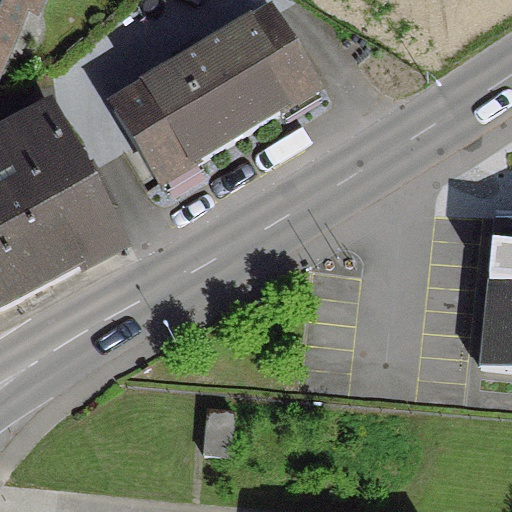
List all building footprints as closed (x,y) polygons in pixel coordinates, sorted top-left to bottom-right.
[(0,0),(0,21),(9,2),(31,11),(36,0),(0,0)] [(268,27),(114,120),(158,193),(312,100),(268,27)] [(0,310),(114,251),(42,115),(0,137),(0,310)] [(491,216),(491,221),(475,375),(511,378),(511,229),(507,229),(491,216)] [(229,417),(202,414),(198,459),(225,461),(229,417)]
